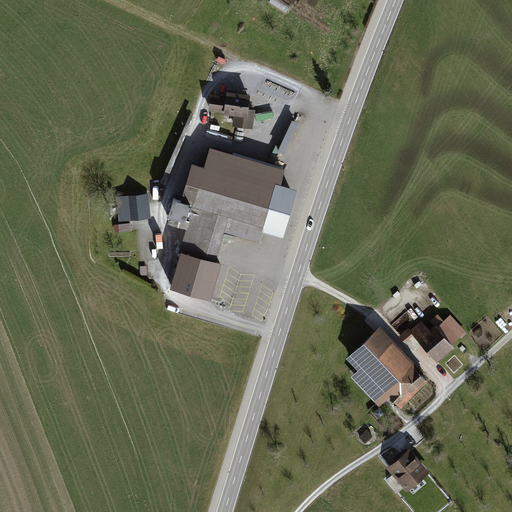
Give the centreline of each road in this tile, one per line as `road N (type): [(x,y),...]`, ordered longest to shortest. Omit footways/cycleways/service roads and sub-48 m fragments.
road 1 (secondary): [(224,511),(395,0)]
road 2 (track): [(352,111),(113,0)]
road 3 (track): [(298,511),(446,392)]
